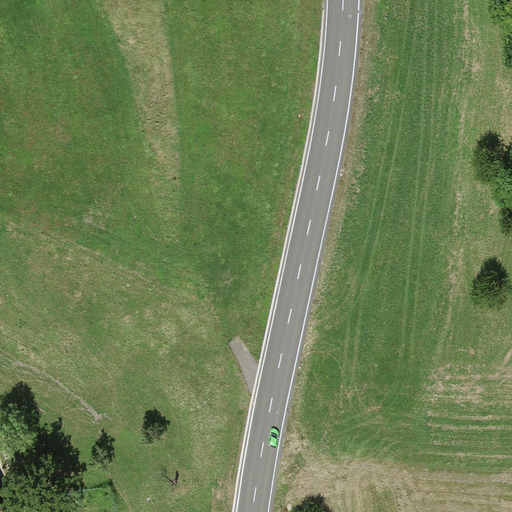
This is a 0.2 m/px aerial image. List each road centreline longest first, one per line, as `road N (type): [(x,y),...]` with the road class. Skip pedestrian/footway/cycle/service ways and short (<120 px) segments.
road 1 (tertiary): [(241,511),(325,115),(334,0)]
road 2 (track): [(245,489),(319,465),(511,455)]
